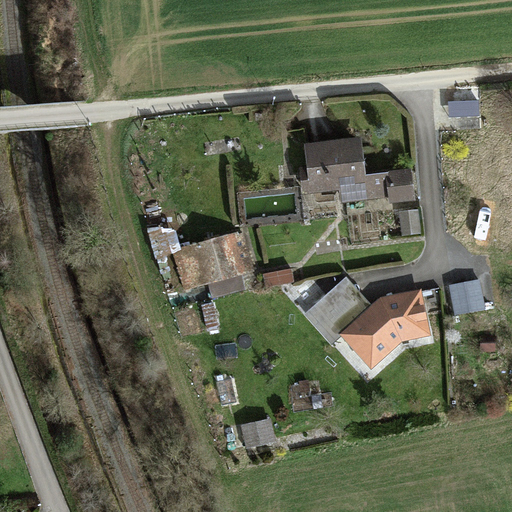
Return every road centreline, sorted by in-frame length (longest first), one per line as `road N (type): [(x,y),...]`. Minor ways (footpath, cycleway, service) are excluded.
road 1 (residential): [(0,118),(423,81)]
road 2 (residential): [(57,511),(0,354)]
